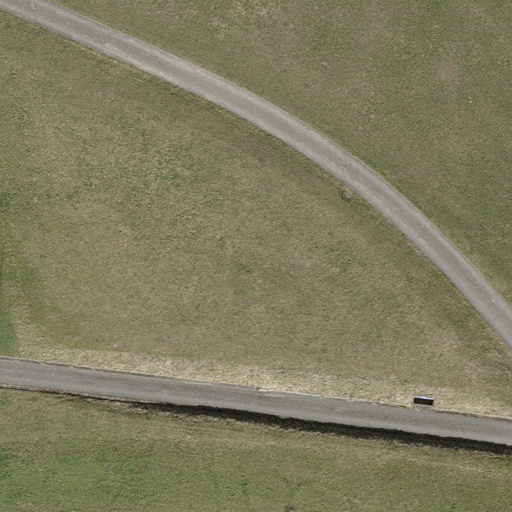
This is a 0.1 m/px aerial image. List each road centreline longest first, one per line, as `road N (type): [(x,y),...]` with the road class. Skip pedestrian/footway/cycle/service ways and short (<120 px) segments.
road 1 (track): [(511,327),(428,221),(295,123),(15,0)]
road 2 (track): [(511,434),(0,374)]
